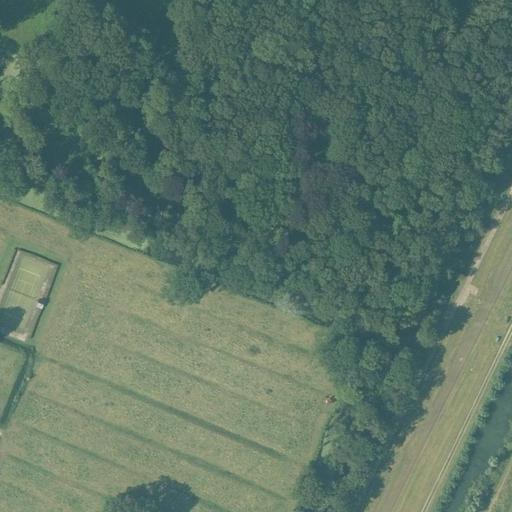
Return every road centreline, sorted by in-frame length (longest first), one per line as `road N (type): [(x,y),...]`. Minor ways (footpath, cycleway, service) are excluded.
road 1 (track): [(378,0),(368,51),(331,114),(338,169),(296,237)]
road 2 (track): [(423,511),(511,329)]
road 3 (track): [(347,85),(480,131)]
